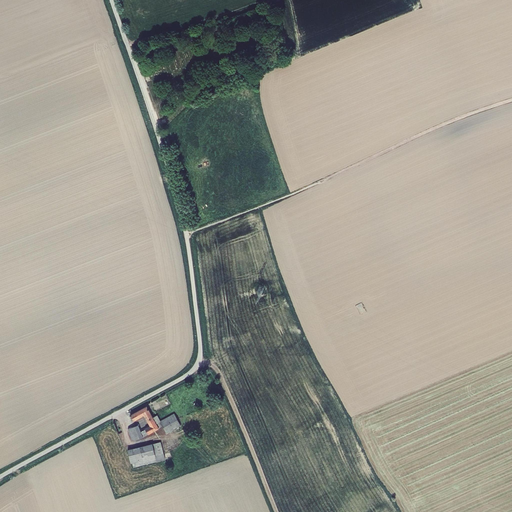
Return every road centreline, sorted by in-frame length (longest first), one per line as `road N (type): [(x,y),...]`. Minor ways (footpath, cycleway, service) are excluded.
road 1 (unclassified): [(111,0),(184,224),(200,356),(187,375),(0,476)]
road 2 (track): [(511,99),(186,233)]
